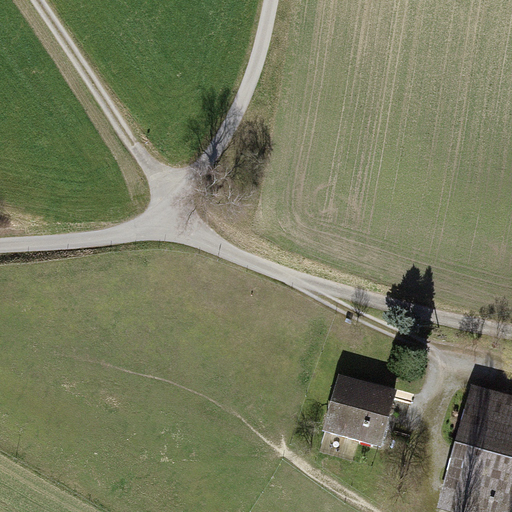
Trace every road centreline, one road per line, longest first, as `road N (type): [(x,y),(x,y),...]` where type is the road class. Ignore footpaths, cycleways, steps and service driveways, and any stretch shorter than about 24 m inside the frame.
road 1 (track): [(511,332),(268,268),(208,240),(172,202)]
road 2 (track): [(36,0),(172,202)]
road 3 (track): [(172,202),(243,99),(272,0)]
road 4 (unclassified): [(0,246),(110,234),(172,202)]
